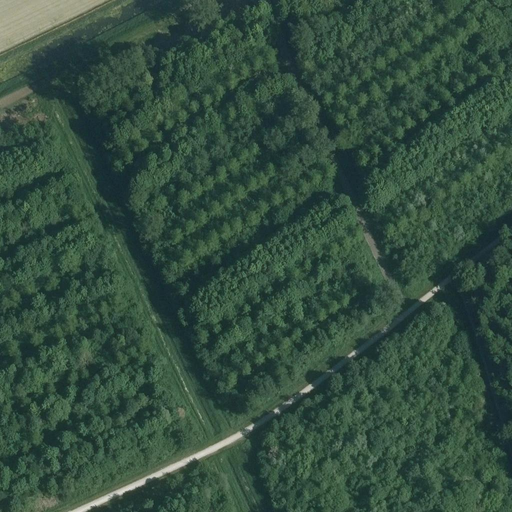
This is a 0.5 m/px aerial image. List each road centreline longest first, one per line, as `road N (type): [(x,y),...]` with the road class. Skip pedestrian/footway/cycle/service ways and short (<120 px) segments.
road 1 (track): [(511,230),(277,410),(212,451),(80,511)]
road 2 (track): [(0,103),(208,0)]
